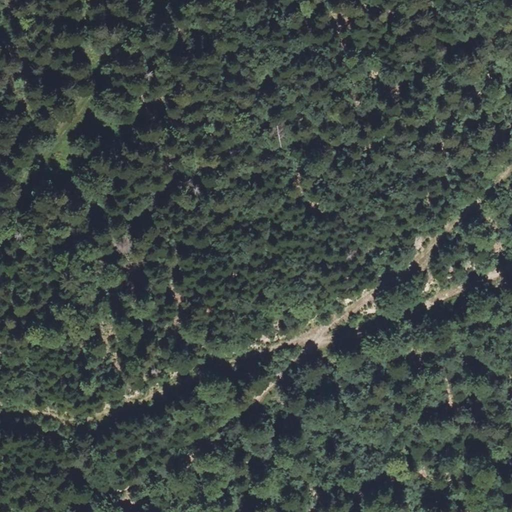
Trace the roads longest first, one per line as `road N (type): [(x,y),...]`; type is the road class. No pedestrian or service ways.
road 1 (track): [(322,338),(216,365),(90,418),(0,413)]
road 2 (track): [(173,0),(129,36),(114,75),(35,169),(0,273)]
road 3 (track): [(56,511),(130,493),(195,455),(322,338)]
road 4 (track): [(511,162),(322,338)]
road 5 (track): [(322,338),(364,330),(511,263)]
